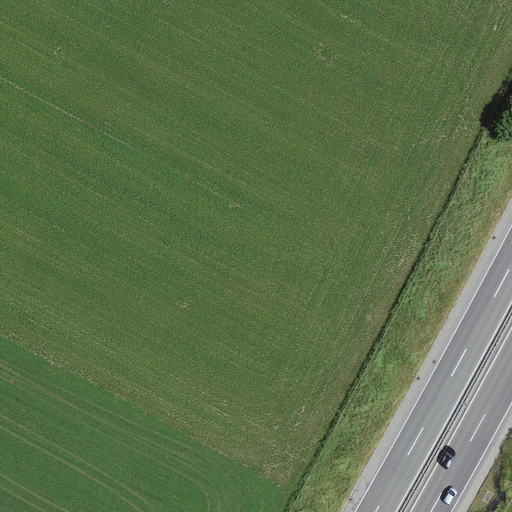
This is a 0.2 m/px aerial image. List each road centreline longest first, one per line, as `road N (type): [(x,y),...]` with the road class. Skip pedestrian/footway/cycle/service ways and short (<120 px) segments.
road 1 (motorway): [(511,260),(373,511)]
road 2 (motorway): [(429,511),(511,362)]
